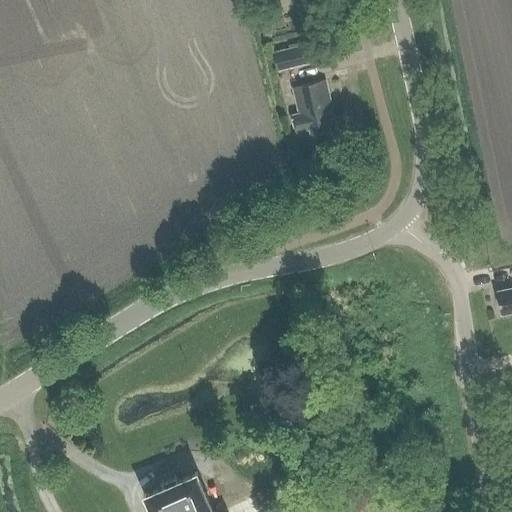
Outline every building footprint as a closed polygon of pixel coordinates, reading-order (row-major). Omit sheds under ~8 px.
[(288,0),(262,0),(266,11),(290,4),(288,0)] [(278,70),(308,64),(304,47),(275,54),(278,70)] [(309,135),(336,129),(324,82),(292,89),(298,114),(293,116),(297,131),(308,128),(309,135)] [(511,288),(495,292),(500,315),(511,311),(511,288)] [(213,511),(196,472),(144,495),(151,511),(213,511)]
